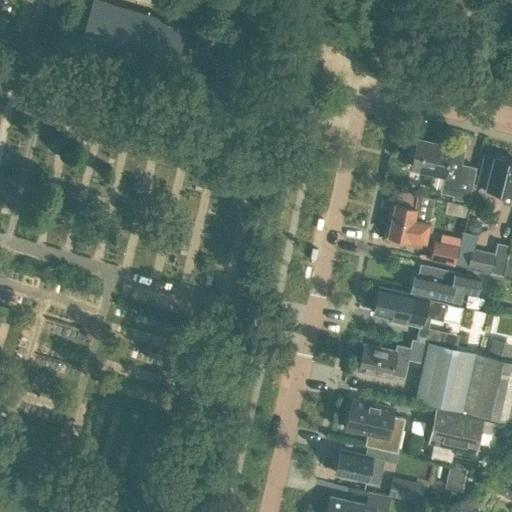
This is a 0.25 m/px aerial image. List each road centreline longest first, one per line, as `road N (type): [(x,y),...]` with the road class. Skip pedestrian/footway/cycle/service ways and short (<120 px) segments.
road 1 (unclassified): [(310,323),(365,80)]
road 2 (residential): [(270,511),(310,323)]
road 3 (unclassified): [(511,120),(365,80)]
